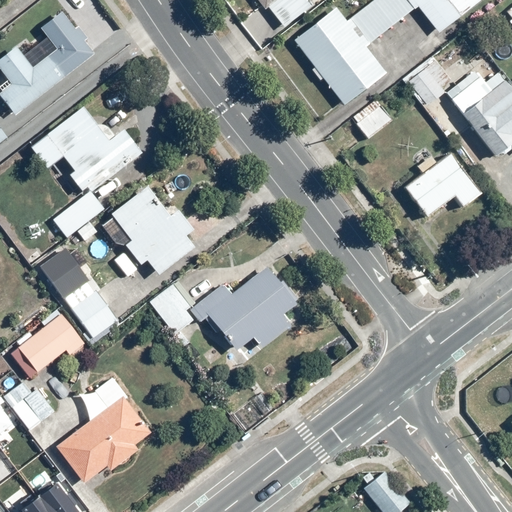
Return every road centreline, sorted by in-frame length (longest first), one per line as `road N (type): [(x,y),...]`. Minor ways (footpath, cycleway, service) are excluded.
road 1 (residential): [(158,0),(428,352)]
road 2 (tertiary): [(221,511),(378,390)]
road 3 (residential): [(378,390),(475,511)]
